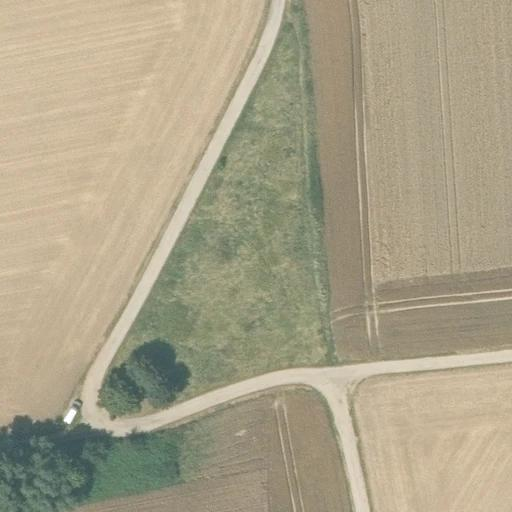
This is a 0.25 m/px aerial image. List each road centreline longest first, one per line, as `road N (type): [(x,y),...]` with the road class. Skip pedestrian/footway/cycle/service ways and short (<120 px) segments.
road 1 (track): [(89,434),(104,360),(266,45),(276,0)]
road 2 (track): [(511,351),(286,377),(146,424),(89,434)]
road 3 (track): [(360,511),(332,373)]
